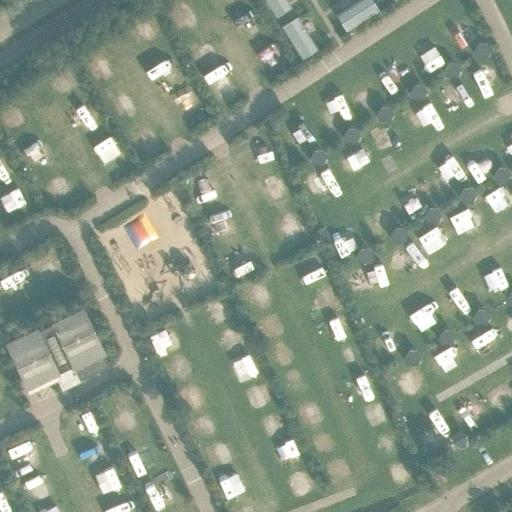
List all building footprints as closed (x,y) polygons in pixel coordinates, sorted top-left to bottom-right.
[(476,43),(472,53),(475,57),(486,57),(489,49),(485,43),(476,43)] [(446,63),(442,72),(445,77),(455,76),(459,69),(454,62),(446,63)] [(412,85),(408,94),(411,99),(422,99),(425,91),(421,85),(412,85)] [(379,107),(374,116),(378,121),(388,120),(391,113),(387,106),(379,107)] [(345,129),(341,138),(344,143),(354,142),(358,135),(354,129),(345,129)] [(312,151),(307,160),(311,165),(321,164),(324,157),(320,150),(312,151)] [(497,168),(492,177),(495,182),(505,182),(509,174),(505,168),(497,168)] [(461,189),(457,198),(460,203),(470,202),(474,195),(470,188),(461,189)] [(427,209),(422,218),(425,223),(436,223),(439,215),(435,209),(427,209)] [(392,229),(388,238),(391,243),(401,243),(405,236),(401,229),(392,229)] [(358,250),(353,259),(356,264),(367,264),(370,256),(366,250),(358,250)] [(79,381),(110,367),(105,357),(107,356),(84,309),(51,325),(51,326),(39,332),(38,329),(5,345),(28,391),(55,379),(61,391),(80,383),(79,381)] [(476,311),(471,320),(474,325),(484,325),(488,317),(484,311),(476,311)] [(441,331),(436,340),(439,345),(449,345),(453,338),(449,331),(441,331)] [(406,352),(402,361),(405,366),(415,365),(419,358),(415,351),(406,352)] [(451,433),(451,442),(460,447),(465,444),(465,433),(458,429),(451,433)]
